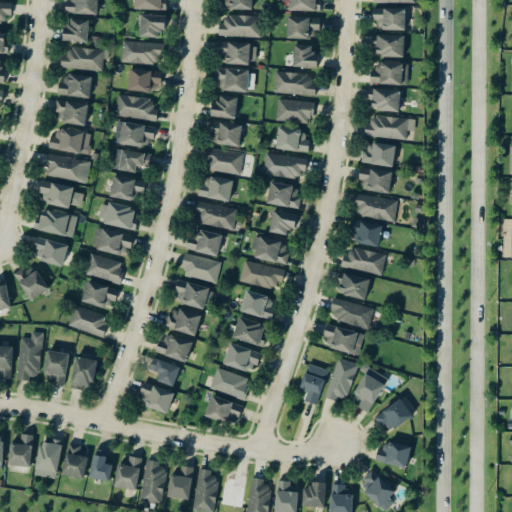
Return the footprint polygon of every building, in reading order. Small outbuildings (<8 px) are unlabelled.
[(65,0),(66,14),(98,15),(98,0),(65,0)] [(165,11),(165,0),(135,0),(135,10),(165,11)] [(252,11),(252,0),(220,0),(221,1),(229,1),(228,10),(252,11)] [(321,0),(289,0),(289,11),(321,12),(321,0)] [(0,23),(12,24),(13,2),(0,1),(0,23)] [(406,31),(406,9),(374,9),(374,22),(381,22),(381,30),(406,31)] [(260,38),(261,16),(227,15),(227,22),(220,22),(220,37),(260,38)] [(140,38),(164,39),(165,16),(141,16),(140,38)] [(287,39),(313,40),(314,31),(321,31),(321,18),(288,18),(287,39)] [(63,42),(88,43),(89,20),(70,20),(70,26),(64,26),(63,42)] [(404,58),(405,36),(374,35),(373,57),(404,58)] [(123,64),(163,65),(164,44),(124,42),(123,64)] [(256,65),(257,44),(219,43),(218,57),(226,57),(225,64),(256,65)] [(293,67),(318,68),(318,53),(312,53),(312,46),(294,45),(293,67)] [(62,67),(103,73),(106,52),(65,46),(62,67)] [(371,84),(408,86),(409,63),(378,62),(378,71),(371,71),(371,84)] [(162,73),(131,68),(128,90),(159,94),(162,73)] [(255,92),(255,71),(216,69),(216,82),(223,82),(222,91),(255,92)] [(89,99),(93,77),(64,73),(61,95),(89,99)] [(317,96),(317,83),(310,83),(311,74),(276,73),(275,94),(317,96)] [(401,91),(371,90),(370,111),(400,112),(401,91)] [(152,98),(118,96),(117,118),(158,120),(159,108),(152,107),(152,98)] [(211,118),(236,119),(237,99),(212,98),(211,118)] [(312,124),(315,103),(279,99),(277,120),(312,124)] [(89,105),(57,100),(55,113),(62,115),(61,123),(85,127),(89,105)] [(366,137),(407,141),(408,131),(416,132),(417,120),(374,116),(373,124),(367,123),(366,137)] [(240,147),(243,126),(211,122),(208,142),(240,147)] [(153,147),(155,125),(117,123),(116,145),(153,147)] [(90,155),(92,134),(54,129),(51,150),(90,155)] [(308,152),(309,130),(278,129),(277,150),(308,152)] [(395,167),(396,146),(366,144),(364,164),(395,167)] [(137,166),(148,168),(150,155),(117,149),(113,169),(136,174),(137,166)] [(244,153),(207,149),(205,171),(241,175),(244,153)] [(265,175),(306,179),(307,158),(266,154),(265,175)] [(91,160),(47,155),(45,168),(50,169),(49,178),(88,183),(91,160)] [(393,172),(362,169),(360,190),(391,193),(393,172)] [(110,197),(136,202),(138,193),(144,194),(147,182),(115,175),(110,197)] [(200,199),(231,201),(233,180),(203,177),(200,199)] [(82,207),(85,194),(74,192),(75,188),(42,181),(40,193),(47,195),(45,204),(70,209),(71,205),(82,207)] [(298,209),(302,188),(271,183),(268,204),(298,209)] [(399,202),(359,194),(355,215),(395,223),(399,202)] [(102,203),(99,223),(136,230),(139,209),(102,203)] [(237,207),(196,204),(195,225),(235,228),(237,207)] [(39,232),(74,237),(77,216),(42,211),(39,232)] [(296,215),(274,211),(270,233),(292,237),(296,215)] [(349,241),(378,248),(383,227),(354,220),(349,241)] [(129,257),(134,236),(97,228),(93,249),(129,257)] [(187,250),(218,257),(223,236),(199,230),(197,240),(190,238),(187,250)] [(68,246),(38,237),(34,250),(42,252),(39,261),(62,267),(68,246)] [(252,260),(288,264),(290,243),(255,238),(252,260)] [(342,268),(383,276),(387,255),(353,248),(351,256),(344,254),(342,268)] [(119,285),(125,264),(92,254),(86,275),(119,285)] [(218,284),(222,262),(186,255),(182,277),(218,284)] [(282,291),(286,271),(246,261),(241,281),(282,291)] [(15,276),(32,301),(49,290),(33,264),(15,276)] [(342,276),(339,295),(367,300),(370,281),(342,276)] [(82,302),(112,311),(118,290),(88,282),(82,302)] [(176,293),(184,294),(182,306),(205,310),(209,287),(178,282),(176,293)] [(0,310),(11,309),(7,286),(0,286),(0,310)] [(271,321),(277,300),(247,291),(241,312),(271,321)] [(375,310),(334,298),(330,312),(338,314),(336,321),(369,331),(375,310)] [(102,338),(109,318),(77,306),(69,326),(102,338)] [(166,328),(195,338),(202,317),(173,307),(166,328)] [(269,327),(239,318),(233,339),(262,348),(269,327)] [(359,356),(365,334),(328,325),(323,346),(359,356)] [(21,338),(19,379),(40,379),(42,333),(32,333),(32,339),(21,338)] [(187,362),(192,342),(163,335),(158,355),(187,362)] [(224,365),(252,374),(254,365),(258,367),(262,354),(230,344),(224,365)] [(13,346),(0,345),(0,368),(0,371),(0,378),(12,379),(13,346)] [(45,382),(65,384),(68,352),(48,350),(45,382)] [(92,387),(97,359),(77,356),(72,384),(92,387)] [(158,381),(174,386),(180,366),(153,358),(150,370),(160,373),(158,381)] [(326,396),(345,403),(359,365),(340,358),(326,396)] [(318,404),(328,369),(308,364),(301,390),(308,392),(306,401),(318,404)] [(369,412),(389,378),(369,366),(349,400),(369,412)] [(244,401),(252,380),(218,368),(211,389),(244,401)] [(141,393),(149,396),(146,406),(168,413),(174,392),(144,382),(141,393)] [(244,404),(211,395),(206,415),(239,424),(244,404)] [(413,415),(402,398),(375,415),(387,432),(413,415)] [(12,439),(8,463),(29,467),(35,435),(21,433),(20,441),(12,439)] [(63,441),(43,437),(35,475),(55,479),(63,441)] [(412,447),(387,440),(384,449),(379,448),(376,460),(406,469),(412,447)] [(84,477),(87,445),(68,443),(64,475),(84,477)] [(106,463),(108,453),(94,451),(90,477),(110,480),(112,464),(106,463)] [(137,489),(141,458),(129,456),(128,463),(118,462),(115,486),(137,489)] [(162,503),(167,462),(147,460),(142,501),(162,503)] [(188,499),(195,468),(182,465),(180,473),(173,471),(168,495),(188,499)] [(216,511),(218,478),(212,478),(213,470),(198,469),(196,510),(216,511)] [(396,491),(374,471),(360,486),(387,511),(395,502),(390,497),(396,491)] [(225,479),(220,504),(242,508),(248,476),(235,474),(234,481),(225,479)] [(268,511),(273,482),(252,479),(247,511),(268,511)] [(298,511),(298,491),(292,491),(292,480),(277,480),(277,511),(298,511)] [(325,506),(326,482),(311,481),(311,487),(304,487),(303,506),(325,506)] [(331,511),(352,511),(353,494),(346,494),(346,484),(332,483),(331,511)]
